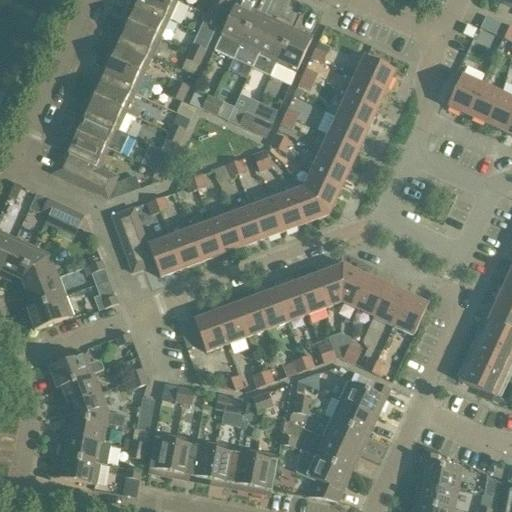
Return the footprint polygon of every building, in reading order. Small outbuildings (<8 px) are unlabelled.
[(172,0),(133,0),(131,4),(168,20),(177,2),(172,0)] [(213,0),(206,16),(219,22),(228,0),(213,0)] [(511,0),(501,0),(500,4),(511,9),(511,0)] [(123,22),(159,39),(168,20),(131,4),(123,22)] [(255,13),(236,4),(214,52),(233,61),(255,13)] [(273,21),(255,13),(233,61),(251,69),(273,21)] [(219,22),(206,16),(203,24),(215,30),(219,22)] [(273,21),(251,69),(270,78),(292,30),(273,21)] [(123,22),(114,41),(151,58),(159,39),(123,22)] [(511,44),(511,43),(511,29),(501,25),(496,36),(511,44)] [(462,36),(471,40),(476,31),(467,26),(462,36)] [(290,87),(312,39),(292,30),(270,78),(290,87)] [(106,59),(143,75),(151,58),(114,41),(106,59)] [(192,46),(189,52),(202,59),(205,52),(192,46)] [(322,64),(326,56),(315,51),(311,58),(322,64)] [(202,59),(189,52),(185,61),(198,67),(202,59)] [(395,73),(363,58),(354,80),(385,94),(395,73)] [(106,59),(97,78),(133,95),(143,75),(106,59)] [(302,78),(314,84),(317,76),(305,71),(302,78)] [(461,77),(447,108),(470,119),(485,87),(461,77)] [(97,78),(88,97),(125,114),(138,120),(142,110),(129,104),(133,95),(97,78)] [(310,92),(314,84),(302,78),(298,86),(310,92)] [(354,80),(345,99),(376,113),(385,94),(354,80)] [(175,82),(172,89),(185,95),(188,89),(175,82)] [(489,127),(503,96),(485,87),(470,119),(489,127)] [(185,95),(172,89),(168,98),(181,104),(185,95)] [(504,135),(511,117),(511,99),(503,96),(489,127),(504,135)] [(125,114),(88,97),(80,115),(117,132),(125,114)] [(209,114),(215,100),(207,97),(201,110),(209,114)] [(345,99),(336,118),(367,133),(376,113),(345,99)] [(223,104),(215,100),(209,114),(216,117),(223,104)] [(193,115),(179,108),(176,114),(190,121),(193,115)] [(283,118),(296,123),(299,116),(287,110),(283,118)] [(246,131),(252,117),(244,114),(238,127),(246,131)] [(80,115),(71,134),(108,151),(119,156),(128,137),(117,132),(80,115)] [(266,140),(272,126),(252,117),(246,131),(266,140)] [(292,131),(296,123),(283,118),(280,125),(292,131)] [(367,133),(336,118),(327,138),(358,152),(367,133)] [(172,125),(168,134),(181,140),(185,131),(172,125)] [(62,153),(74,158),(85,163),(95,168),(99,170),(108,151),(71,134),(62,153)] [(181,140),(168,134),(160,152),(173,158),(178,147),(181,140)] [(270,148),(286,156),(291,144),(275,137),(270,148)] [(327,138),(318,157),(350,171),(358,152),(327,138)] [(74,158),(62,153),(52,175),(63,180),(74,158)] [(252,157),(259,174),(271,170),(265,153),(252,157)] [(350,171),(318,157),(309,176),(341,191),(350,171)] [(63,180),(75,186),(85,163),(74,158),(63,180)] [(153,162),(149,170),(161,175),(165,168),(153,162)] [(233,165),(238,177),(246,174),(241,162),(233,165)] [(85,163),(75,186),(85,191),(95,168),(85,163)] [(230,180),(238,177),(233,165),(225,168),(230,180)] [(85,191),(96,195),(106,173),(99,170),(95,168),(85,191)] [(161,175),(149,170),(146,177),(158,182),(161,175)] [(96,195),(105,200),(107,201),(117,179),(106,173),(96,195)] [(304,189),(303,189),(328,216),(330,214),(341,191),(309,176),(304,189)] [(201,177),(193,180),(197,192),(205,189),(201,177)] [(189,195),(197,192),(193,180),(185,183),(189,195)] [(14,185),(8,198),(15,201),(21,189),(14,185)] [(328,216),(303,189),(289,194),(302,227),(325,218),(328,216)] [(270,201),(282,234),(302,227),(289,194),(270,201)] [(37,215),(41,213),(48,217),(55,203),(36,195),(28,211),(37,215)] [(155,202),(159,214),(168,211),(163,199),(155,202)] [(282,234),(270,201),(249,209),(261,242),(282,234)] [(151,217),(159,214),(155,202),(147,205),(151,217)] [(84,217),(55,203),(48,217),(77,230),(84,217)] [(249,209),(229,216),(241,249),(261,242),(249,209)] [(111,218),(115,230),(138,221),(134,210),(111,218)] [(241,249),(229,216),(209,224),(221,257),(241,249)] [(115,230),(119,241),(142,232),(138,221),(115,230)] [(209,224),(189,231),(201,264),(221,257),(209,224)] [(201,264),(189,231),(169,239),(181,272),(201,264)] [(119,241),(123,252),(146,243),(142,232),(119,241)] [(0,271),(15,240),(14,240),(0,233),(0,271)] [(150,254),(155,267),(159,280),(181,272),(169,239),(147,247),(150,254)] [(33,249),(15,240),(0,271),(0,278),(16,286),(33,249)] [(123,252),(128,263),(150,254),(147,247),(146,243),(123,252)] [(49,256),(33,249),(16,286),(18,286),(18,285),(22,287),(24,291),(19,292),(19,293),(58,279),(49,256)] [(64,252),(59,249),(54,251),(51,257),(53,262),(59,265),(64,262),(67,257),(64,252)] [(155,267),(150,254),(128,263),(132,275),(155,267)] [(104,271),(101,263),(83,270),(84,270),(76,273),(79,281),(86,278),(86,277),(104,271)] [(327,309),(341,304),(342,268),(339,268),(315,277),(327,309)] [(341,304),(353,310),(360,275),(346,268),(342,268),(341,304)] [(353,310),(373,319),(387,288),(360,275),(353,310)] [(307,317),(327,309),(315,277),(295,284),(307,317)] [(19,293),(26,312),(64,298),(58,279),(19,293)] [(287,324),(307,317),(295,284),(274,292),(287,324)] [(511,310),(511,286),(505,284),(496,303),(511,310)] [(373,319),(392,328),(407,297),(387,288),(373,319)] [(267,331),(287,324),(274,292),(255,299),(267,331)] [(413,338),(427,306),(407,297),(392,328),(413,338)] [(64,298),(26,312),(34,333),(72,319),(64,298)] [(101,303),(104,311),(117,306),(114,298),(101,303)] [(247,339),(267,331),(255,299),(234,307),(247,339)] [(511,332),(511,310),(496,303),(487,322),(511,332)] [(247,339),(234,307),(214,314),(227,347),(247,339)] [(206,354),(227,347),(214,314),(194,322),(206,354)] [(511,332),(487,322),(459,383),(494,399),(511,360),(511,332)] [(129,336),(115,341),(118,348),(132,343),(129,336)] [(317,349),(323,366),(336,362),(329,344),(317,349)] [(350,345),(342,361),(342,362),(354,368),(362,351),(350,345)] [(86,355),(48,370),(55,389),(93,375),(86,355)] [(310,356),(300,360),(305,373),(314,369),(310,356)] [(368,359),(363,371),(371,375),(376,363),(368,359)] [(292,364),(282,368),(286,379),(296,375),(297,376),(305,373),(300,360),(292,363),(292,364)] [(376,363),(371,375),(379,378),(384,367),(376,363)] [(128,375),(131,383),(144,378),(142,371),(128,375)] [(260,375),(265,387),(274,384),(269,372),(260,375)] [(93,375),(55,389),(63,409),(101,395),(93,375)] [(256,391),(265,387),(260,375),(251,378),(256,391)] [(230,380),(235,392),(243,389),(238,377),(230,380)] [(144,378),(131,383),(123,386),(126,394),(147,386),(144,378)] [(299,383),(297,394),(304,395),(305,386),(299,383)] [(373,394),(350,384),(349,383),(340,402),(377,419),(390,391),(377,385),(373,394)] [(185,391),(177,390),(175,403),(183,405),(185,391)] [(194,393),(185,391),(183,405),(191,406),(194,393)] [(265,412),(273,409),(267,394),(259,397),(265,412)] [(106,425),(108,414),(101,395),(63,409),(63,410),(67,409),(68,414),(66,417),(66,418),(68,418),(106,425)] [(213,416),(222,418),(223,414),(226,398),(217,397),(213,416)] [(251,400),(257,415),(265,412),(259,397),(251,400)] [(223,414),(239,417),(242,402),(226,398),(223,414)] [(296,398),(295,406),(310,408),(311,400),(296,398)] [(142,401),(136,431),(148,434),(154,404),(142,401)] [(340,402),(331,421),(368,438),(377,419),(340,402)] [(310,408),(295,406),(293,415),(308,417),(310,408)] [(62,438),(102,446),(106,425),(68,418),(66,418),(62,438)] [(368,438),(331,421),(323,438),(360,455),(368,438)] [(144,454),(148,434),(136,431),(135,431),(132,443),(131,443),(129,451),(144,454)] [(155,434),(148,476),(169,480),(177,438),(155,434)] [(102,446),(62,438),(59,458),(98,466),(107,467),(111,447),(102,446)] [(196,442),(177,438),(169,480),(189,483),(196,442)] [(295,450),(296,441),(281,438),(280,447),(295,450)] [(323,438),(314,458),(351,475),(360,455),(323,438)] [(217,446),(196,442),(189,483),(209,487),(217,446)] [(217,446),(209,487),(229,491),(237,449),(217,446)] [(257,453),(237,449),(229,491),(249,494),(257,453)] [(144,454),(129,451),(128,460),(143,463),(144,454)] [(351,475),(314,458),(300,452),(299,453),(301,454),(297,474),(315,482),(307,499),(337,505),(351,475)] [(278,457),(257,453),(249,494),(270,498),(278,457)] [(423,454),(417,485),(457,493),(462,471),(435,466),(437,457),(423,454)] [(59,458),(55,480),(95,487),(98,466),(59,458)] [(125,479),(126,480),(139,482),(140,474),(126,471),(124,479),(125,479)] [(125,479),(124,486),(126,486),(138,489),(138,488),(137,488),(138,486),(139,482),(126,480),(125,479)] [(413,505),(449,511),(453,511),(457,493),(417,485),(413,505)]
